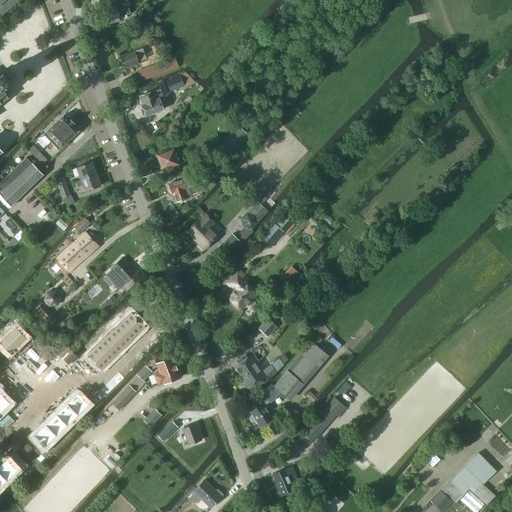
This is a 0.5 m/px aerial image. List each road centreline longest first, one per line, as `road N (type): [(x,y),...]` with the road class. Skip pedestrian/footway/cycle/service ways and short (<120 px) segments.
road 1 (unclassified): [(259,511),(180,308)]
road 2 (residential): [(15,435),(76,377),(103,376),(180,308)]
road 3 (unclassified): [(180,308),(107,121)]
road 4 (unclassified): [(107,121),(66,0)]
